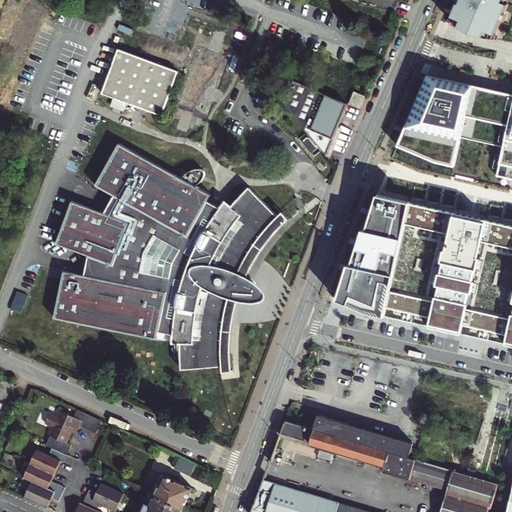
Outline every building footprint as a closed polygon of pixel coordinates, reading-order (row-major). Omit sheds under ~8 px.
[(504,0),(461,0),(451,24),(490,37),(504,0)] [(104,93),(148,109),(164,115),(181,70),(158,62),(163,50),(158,48),(154,60),(120,48),(104,93)] [(511,93),(429,75),(400,145),(426,166),(456,173),(457,167),(499,176),(497,183),(511,186),(511,93)] [(291,85),(280,93),(280,94),(307,128),(322,90),(297,80),(293,83),(291,85)] [(350,102),(322,90),(307,128),(328,154),(350,102)] [(320,148),(311,136),(305,141),(314,153),(320,148)] [(88,272),(69,269),(67,275),(65,274),(58,308),(60,309),(59,315),(57,314),(56,315),(158,336),(160,329),(175,332),(175,341),(182,342),(184,368),(225,364),(224,341),(224,334),(225,328),(231,297),(232,295),(234,294),(239,295),(250,294),(253,293),(256,290),(255,284),(252,280),(240,272),(265,233),(268,229),(281,215),(251,185),(233,203),(226,199),(222,206),(208,198),(212,191),(199,183),(204,178),(205,177),(206,174),(206,173),(206,170),(204,168),(203,167),(201,166),(199,166),(197,166),(184,175),(122,141),(121,141),(122,142),(119,148),(117,147),(101,177),(103,178),(100,183),(99,182),(98,183),(116,193),(107,210),(76,199),(74,204),(72,204),(60,236),(62,237),(60,242),(91,254),(88,272)] [(511,225),(379,195),(335,298),(372,315),(384,317),(386,308),(430,318),(428,327),(462,335),(464,326),(507,336),(505,345),(511,346),(511,225)] [(103,419),(75,407),(71,415),(60,410),(57,416),(50,412),(45,423),(52,426),(49,435),(50,435),(46,444),(52,447),(67,454),(72,443),(67,441),(73,430),(71,429),(73,426),(78,428),(80,424),(97,432),(103,419)] [(321,415),(317,429),(412,458),(417,443),(321,415)] [(491,511),(500,484),(495,483),(478,477),(412,458),(317,429),(289,421),(284,432),(307,439),(310,429),(316,431),(312,442),(388,465),(387,471),(441,487),(439,494),(448,497),(443,511),(375,511),(267,479),(254,511),(491,511)] [(310,429),(307,439),(306,441),(312,442),(316,431),(310,429)] [(67,454),(52,447),(49,454),(37,449),(31,462),(52,472),(54,466),(58,468),(62,459),(64,461),(67,454)] [(34,479),(64,492),(68,485),(54,479),(54,477),(50,476),(52,472),(31,462),(25,476),(27,477),(28,476),(34,479)] [(498,472),(495,472),(481,467),(478,477),(495,483),(498,472)] [(165,474),(155,494),(187,508),(196,488),(165,474)] [(61,500),(64,492),(34,479),(26,496),(49,507),(53,500),(49,498),(51,495),(54,497),(61,500)] [(103,502),(107,504),(118,509),(118,510),(119,510),(127,492),(104,482),(101,488),(102,491),(104,492),(103,494),(99,492),(92,488),(89,496),(103,502)] [(185,511),(187,508),(155,494),(153,493),(147,504),(149,505),(145,511),(185,511)] [(78,511),(103,511),(104,511),(100,510),(103,502),(89,496),(86,502),(83,501),(81,507),(84,508),(83,511),(80,509),(78,511)]
